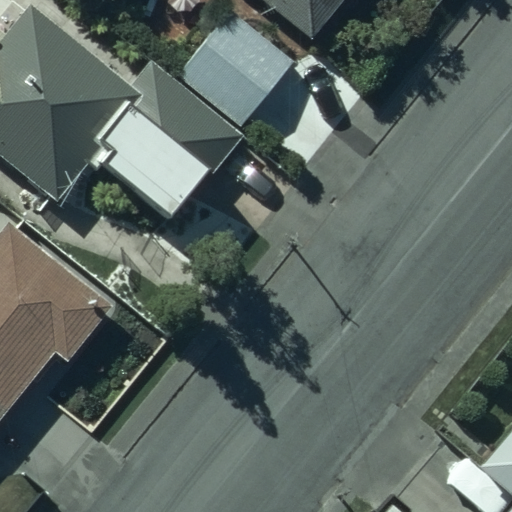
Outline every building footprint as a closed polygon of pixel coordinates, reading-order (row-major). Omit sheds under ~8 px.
[(250,0),(311,52),(354,0),(250,0)] [(297,74),(234,24),(182,91),(243,141),(297,74)] [(17,52),(0,38),(0,168),(67,221),(108,169),(180,226),(244,147),(155,77),(135,103),(37,26),(17,52)] [(123,326),(16,242),(0,262),(0,448),(60,373),(75,385),(123,326)] [(511,511),(511,442),(472,488),(499,511),(511,511)]
